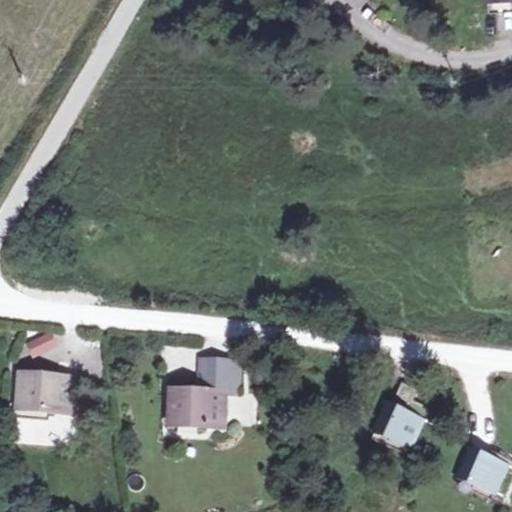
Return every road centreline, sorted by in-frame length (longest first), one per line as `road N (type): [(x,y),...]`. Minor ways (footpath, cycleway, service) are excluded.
road 1 (residential): [(511,366),(0,303)]
road 2 (unclassified): [(0,230),(136,0)]
road 3 (residential): [(341,0),(372,31),(400,44),(511,51)]
